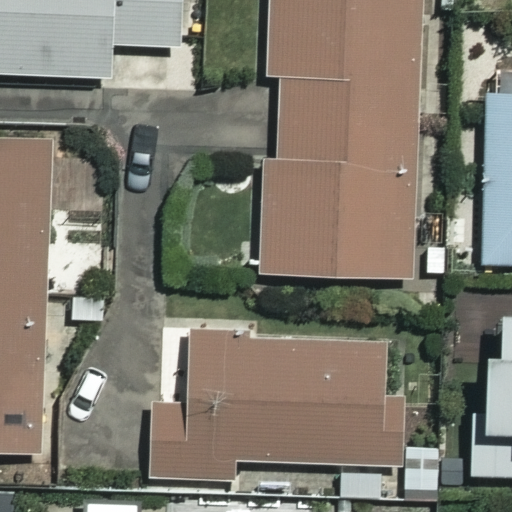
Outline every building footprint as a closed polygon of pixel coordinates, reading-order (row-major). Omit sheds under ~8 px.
[(0,0),(0,75),(100,79),(101,45),(176,47),(177,0),(0,0)] [(415,0),(262,0),(261,76),(273,76),(271,155),(258,154),(254,275),(407,279),(415,0)] [(480,264),(511,263),(511,102),(482,102),(480,264)] [(49,137),(0,134),(0,453),(32,455),(49,137)] [(511,314),(472,314),(468,476),(511,477),(511,314)] [(379,348),(181,336),(177,402),(149,400),(144,475),(227,480),(228,458),(392,469),(396,397),(376,396),(379,348)]
